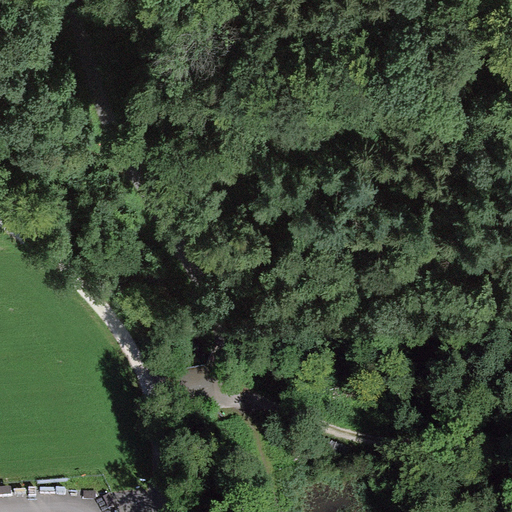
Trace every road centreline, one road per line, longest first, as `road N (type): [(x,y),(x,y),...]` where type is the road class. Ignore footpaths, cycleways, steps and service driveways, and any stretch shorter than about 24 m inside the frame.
road 1 (track): [(511,427),(405,428),(301,414),(222,385)]
road 2 (track): [(151,383),(110,319),(0,216)]
road 3 (track): [(222,385),(251,420),(279,511)]
